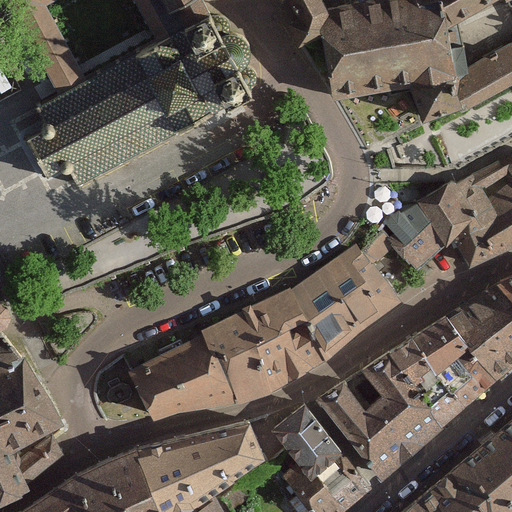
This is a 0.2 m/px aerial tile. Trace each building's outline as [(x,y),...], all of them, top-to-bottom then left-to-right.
[(71,167),(73,167),(79,178),(76,179),(79,184),(81,182),(83,186),(89,183),(87,180),(102,172),(103,174),(108,171),(107,169),(122,162),(123,164),(128,161),(127,159),(142,151),(144,153),(149,150),(148,148),(162,140),(163,142),(168,140),(167,138),(182,130),(183,132),(188,129),(187,127),(250,93),(250,94),(257,91),(255,87),(257,85),(259,82),(261,78),(260,74),(259,70),(257,67),(254,65),(250,64),(252,61),(254,57),(254,53),(254,48),(253,45),(252,41),(250,38),(248,36),(244,34),(241,32),(237,32),(233,32),(234,28),(234,25),(233,21),(231,18),(228,15),(224,14),(220,13),(215,14),(208,0),(198,0),(175,13),(168,0),(12,0),(21,14),(19,15),(20,17),(22,17),(27,26),(31,33),(29,34),(31,38),(33,36),(42,53),(40,54),(42,57),(44,56),(53,72),(51,74),(52,77),(55,75),(64,92),(45,102),(44,101),(40,103),(41,106),(38,108),(41,112),(43,110),(49,121),(47,123),(46,124),(46,127),(47,129),(34,136),(28,135),(27,140),(35,141),(49,166),(46,173),(51,176),(53,171),(64,163),(66,165),(68,167),(71,167)] [(291,0),(297,8),(302,17),(292,23),(297,34),(295,36),(298,42),(321,32),(324,41),(332,88),(334,96),(413,82),(427,116),(463,102),(465,109),(473,106),(471,101),(511,77),(511,0),(168,0),(175,13),(198,0),(291,0)] [(460,245),(474,271),(511,253),(511,157),(462,186),(480,215),(482,221),(460,245)] [(448,251),(460,245),(482,221),(480,215),(462,186),(452,186),(420,204),(448,251)] [(419,276),(448,251),(420,204),(406,211),(394,215),(389,226),(399,234),(392,240),(398,247),(419,276)] [(379,268),(398,247),(392,240),(387,232),(364,250),(379,268)] [(409,303),(360,246),(295,290),(331,362),(409,303)] [(511,282),(500,288),(511,301),(511,282)] [(511,301),(500,288),(450,320),(477,353),(502,383),(511,375),(511,301)] [(279,391),(331,362),(295,290),(251,311),(279,391)] [(8,311),(0,305),(0,329),(3,329),(9,321),(8,311)] [(242,403),(279,391),(251,311),(204,333),(242,403)] [(450,320),(417,341),(445,381),(477,353),(450,320)] [(203,409),(242,403),(204,333),(131,366),(159,423),(186,412),(203,409)] [(0,508),(32,493),(27,485),(65,456),(61,446),(57,437),(70,424),(31,360),(6,340),(0,343),(0,508)] [(417,341),(394,355),(421,390),(429,397),(445,381),(417,341)] [(477,353),(445,381),(471,409),(502,383),(477,353)] [(347,384),(321,402),(390,483),(452,428),(429,397),(422,401),(415,394),(421,390),(394,355),(366,371),(387,401),(371,412),(347,384)] [(135,395),(132,388),(123,385),(120,380),(111,384),(114,391),(110,399),(113,405),(120,407),(133,402),(135,395)] [(445,381),(429,397),(452,428),(471,409),(445,381)] [(301,466),(315,485),(322,480),(350,458),(308,406),(276,433),(301,466)] [(140,452),(163,511),(204,511),(221,500),(268,462),(254,424),(140,452)] [(511,511),(511,426),(407,511),(511,511)] [(163,511),(140,452),(67,487),(77,511),(163,511)] [(322,480),(348,511),(354,511),(377,491),(350,458),(322,480)] [(301,466),(285,479),(300,498),(290,506),(294,511),(348,511),(322,480),(315,485),(301,466)] [(77,511),(67,487),(26,511),(77,511)] [(227,511),(221,500),(204,511),(227,511)]
